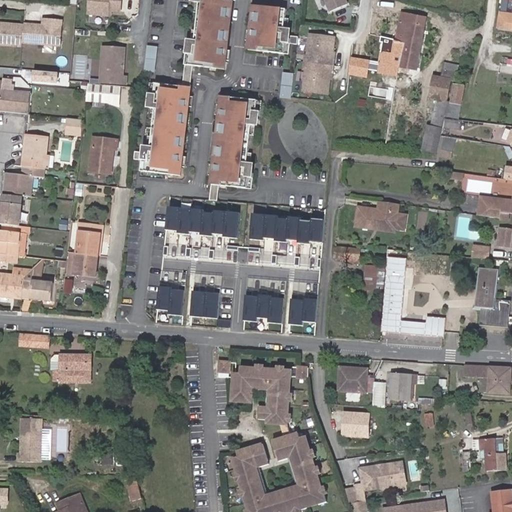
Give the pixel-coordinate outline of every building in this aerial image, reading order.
[(120,11),(120,0),(90,0),(89,14),(109,15),(109,10),(113,10),(120,11)] [(225,43),(229,5),(232,6),(232,0),(200,0),(201,2),(196,39),(194,54),(190,54),(189,65),(194,65),(225,69),(228,43),(225,43)] [(345,0),(324,0),(330,12),(347,4),(345,0)] [(511,0),(503,0),(503,12),(499,11),(496,31),(511,33),(511,0)] [(286,10),(257,6),(255,26),(252,25),(249,50),(284,54),(285,44),(282,45),(284,29),(286,10)] [(421,44),(425,26),(411,23),(412,15),(402,14),(396,40),(403,41),(421,44)] [(425,26),(426,18),(412,15),(411,23),(425,26)] [(60,47),(62,21),(43,19),(42,25),(24,24),(24,25),(23,44),(60,47)] [(23,44),(24,25),(0,23),(0,45),(22,47),(23,44)] [(285,44),(286,44),(297,46),(298,37),(291,37),(292,30),(284,29),(282,44),(285,44)] [(335,37),(309,34),(307,56),(305,56),(304,70),(305,70),(303,92),(328,94),(331,75),(333,75),(335,57),(333,57),(335,37)] [(190,54),(194,54),(196,39),(188,38),(187,53),(190,54)] [(399,67),(403,41),(396,40),(393,39),(392,44),(387,43),(382,42),(378,72),(398,75),(399,67)] [(417,70),(421,44),(403,41),(399,67),(417,70)] [(157,46),(148,45),(145,70),(155,71),(157,46)] [(101,83),(127,86),(128,77),(124,77),(127,48),(105,46),(101,83)] [(455,73),(457,66),(444,63),(443,70),(455,73)] [(183,85),(191,86),(194,65),(189,65),(186,64),(183,85)] [(458,82),(459,74),(455,73),(443,70),(442,78),(451,80),(458,82)] [(57,82),(58,73),(35,72),(35,80),(57,82)] [(291,98),(294,74),(281,73),(278,97),(291,99),(291,98)] [(447,101),(451,80),(442,78),(434,77),(430,97),(438,99),(439,99),(447,101)] [(16,92),(17,82),(3,81),(3,82),(2,90),(16,92)] [(151,160),(146,160),(145,170),(181,175),(184,149),(181,149),(185,111),(188,112),(191,86),(183,85),(156,82),(155,93),(158,93),(152,145),(151,160)] [(106,103),(108,85),(88,84),(86,101),(106,103)] [(118,107),(121,86),(108,85),(106,103),(110,103),(118,107)] [(461,105),(464,87),(455,85),(452,103),(461,105)] [(0,110),(29,114),(31,93),(16,92),(2,90),(0,110)] [(155,93),(150,93),(149,107),(156,108),(158,93),(155,93)] [(251,125),(253,110),(257,110),(258,100),(222,96),(219,121),(222,122),(218,159),(215,159),(212,184),(219,185),(247,188),(248,177),(245,177),(251,125)] [(447,114),(449,103),(447,103),(447,101),(439,99),(431,126),(443,128),(445,120),(445,119),(446,115),(447,114)] [(459,117),(461,105),(452,103),(449,103),(447,114),(446,115),(459,117)] [(257,110),(253,110),(251,125),(259,126),(261,111),(257,110)] [(82,135),(83,120),(68,119),(67,134),(82,135)] [(461,131),(462,122),(445,120),(444,129),(461,131)] [(441,136),(443,129),(428,126),(422,150),(437,154),(441,136)] [(508,141),(511,132),(505,130),(502,139),(508,141)] [(46,156),(48,139),(26,137),(23,166),(44,168),(46,156)] [(454,148),(456,139),(445,137),(443,145),(454,148)] [(109,165),(110,156),(113,156),(114,150),(117,150),(118,141),(93,138),(90,172),(111,174),(112,165),(109,165)] [(152,145),(144,145),(144,152),(135,151),(135,159),(142,159),(146,160),(151,160),(152,145)] [(451,159),(454,148),(443,145),(441,156),(451,159)] [(53,168),(55,157),(46,156),(44,168),(45,168),(49,169),(49,168),(53,168)] [(248,177),(253,178),(255,163),(247,162),(245,177),(248,177)] [(31,197),(33,177),(44,178),(45,168),(44,168),(23,166),(22,176),(6,174),(4,194),(6,194),(23,196),(31,197)] [(219,185),(212,184),(210,198),(217,199),(219,185)] [(19,226),(23,196),(6,194),(5,204),(3,203),(0,224),(3,224),(19,226)] [(511,200),(481,197),(478,216),(481,216),(484,201),(511,204),(511,200)] [(511,204),(484,201),(481,216),(500,219),(501,213),(511,214),(511,204)] [(396,229),(398,214),(399,205),(379,202),(378,210),(358,207),(355,227),(374,230),(375,227),(396,230),(396,229)] [(181,206),(169,206),(167,229),(179,230),(181,209),(181,206)] [(192,210),(191,231),(202,232),(204,211),(204,208),(193,207),(192,210)] [(192,210),(181,209),(179,230),(179,232),(190,233),(191,231),(192,210)] [(215,212),(214,233),(225,234),(227,210),(215,209),(215,212)] [(240,211),(227,210),(225,234),(238,235),(240,211)] [(215,212),(204,211),(202,232),(202,234),(213,235),(214,233),(215,212)] [(265,237),(267,213),(254,212),(252,236),(265,237)] [(265,237),(277,238),(278,217),(278,214),(267,213),(265,237)] [(405,230),(407,216),(398,214),(396,229),(405,230)] [(288,239),(299,239),(301,218),(301,216),(290,215),(290,218),(288,239)] [(288,239),(290,218),(278,217),(277,238),(276,240),(288,241),(288,239)] [(323,241),(325,218),(313,217),(313,219),(311,240),(323,241)] [(311,240),(313,219),(301,218),(299,239),(299,242),(311,243),(311,240)] [(24,257),(28,227),(19,226),(3,224),(2,231),(0,230),(0,254),(18,256),(24,257)] [(98,256),(101,235),(92,234),(92,226),(81,225),(77,254),(98,256)] [(101,235),(102,227),(92,226),(92,234),(101,235)] [(511,247),(511,230),(503,229),(501,231),(499,246),(511,247)] [(489,259),(490,247),(474,246),(473,258),(489,259)] [(63,258),(64,249),(56,248),(55,257),(63,258)] [(359,264),(360,250),(337,248),(337,260),(344,260),(344,263),(359,264)] [(96,277),(98,256),(77,254),(70,253),(68,274),(73,275),(96,277)] [(0,261),(17,264),(18,256),(0,254),(0,261)] [(407,257),(386,256),(380,332),(443,337),(445,318),(426,317),(426,323),(401,321),(407,257)] [(52,302),(54,283),(41,282),(43,259),(32,270),(25,278),(23,297),(31,298),(31,300),(52,302)] [(382,293),(384,267),(378,266),(377,273),(365,272),(364,275),(377,276),(377,283),(364,282),(363,291),(382,293)] [(509,318),(511,301),(496,300),(499,270),(479,268),(477,298),(483,299),(482,309),(481,309),(480,326),(508,328),(509,323),(509,318)] [(23,297),(25,278),(32,270),(13,269),(13,276),(0,274),(0,296),(22,299),(23,297)] [(161,284),(158,310),(170,312),(172,291),(172,288),(169,288),(169,285),(161,284)] [(179,291),(172,291),(170,312),(184,313),(186,286),(179,285),(179,291)] [(194,287),(192,313),(206,314),(207,293),(200,293),(201,287),(194,287)] [(213,294),(207,293),(206,314),(218,315),(220,289),(214,288),(213,294)] [(245,317),(258,318),(260,297),(253,297),(253,291),(247,291),(245,317)] [(258,318),(270,319),(271,298),(271,296),(268,296),(268,292),(261,292),(261,295),(260,295),(260,297),(258,318)] [(270,319),(283,320),(285,294),(278,293),(278,299),(271,298),(270,319)] [(290,321),(304,322),(305,301),(299,301),(299,295),(292,294),(290,321)] [(304,322),(316,323),(318,296),(310,296),(309,299),(306,299),(305,301),(304,322)] [(218,319),(217,328),(230,329),(231,320),(218,319)] [(49,348),(49,337),(21,335),(20,346),(49,348)] [(61,371),(61,355),(55,355),(51,359),(51,371),(53,371),(61,371)] [(90,383),(91,356),(61,355),(61,371),(53,371),(53,382),(90,383)] [(229,373),(230,363),(219,362),(218,372),(229,373)] [(511,394),(511,369),(465,366),(464,377),(489,378),(488,393),(511,394)] [(308,378),(308,368),(299,368),(298,377),(308,378)] [(375,386),(375,376),(368,376),(367,376),(362,375),(362,371),(353,370),(353,368),(341,368),(339,391),(366,393),(374,393),(375,386)] [(269,389),(269,382),(272,382),(272,392),(270,392),(269,407),(269,412),(259,411),(258,420),(268,421),(268,424),(281,424),(288,425),(288,423),(288,415),(289,403),(290,394),(291,394),(292,386),(290,386),(291,378),(292,378),(293,370),(285,370),(285,371),(277,370),(265,370),(256,369),(252,369),(252,374),(240,373),(236,373),(234,400),(251,401),(252,388),(269,389)] [(411,384),(412,375),(392,374),(390,400),(410,401),(411,384)] [(423,384),(423,376),(412,375),(411,384),(423,384)] [(383,408),(384,386),(375,386),(374,393),(374,401),(373,407),(383,408)] [(374,401),(374,393),(366,393),(366,400),(374,401)] [(473,424),(470,412),(464,413),(467,425),(473,424)] [(368,437),(369,415),(345,413),(343,436),(368,437)] [(41,463),(42,420),(22,419),(21,453),(19,453),(19,462),(41,463)] [(291,436),(288,425),(281,424),(285,437),(291,436)] [(265,496),(257,469),(257,467),(255,468),(254,465),(268,461),(263,444),(237,452),(238,457),(242,467),(236,469),(238,473),(240,482),(243,490),(245,498),(249,509),(249,511),(290,511),(292,511),(301,509),(301,510),(310,507),(310,506),(318,503),(318,505),(327,502),(326,496),(324,496),(321,487),(318,476),(315,467),(313,460),(310,451),(309,447),(304,449),(300,438),(299,433),(291,436),(285,437),(273,441),(278,458),(290,454),(292,453),(293,456),(291,457),(292,458),(300,485),(300,486),(308,484),(309,488),(299,491),(297,486),(285,490),(287,495),(282,496),(280,491),(268,495),(270,500),(260,503),(259,500),(266,498),(265,496)] [(309,447),(306,437),(300,438),(304,449),(309,447)] [(507,470),(506,453),(504,453),(497,454),(496,439),(480,440),(481,450),(486,450),(486,458),(487,471),(507,470)] [(504,453),(503,439),(496,439),(497,454),(504,453)] [(471,472),(471,452),(462,453),(463,472),(471,472)] [(292,458),(291,457),(293,456),(292,453),(290,454),(278,458),(279,462),(292,458)] [(242,467),(238,457),(233,459),(236,469),(242,467)] [(269,465),(268,461),(254,465),(255,468),(257,467),(257,469),(269,465)] [(395,479),(405,478),(403,464),(384,466),(382,469),(379,469),(377,467),(361,470),(363,486),(355,487),(358,502),(359,502),(366,501),(365,490),(382,488),(384,490),(392,489),(394,486),(393,481),(395,479)] [(142,499),(137,477),(126,477),(132,501),(142,499)] [(406,484),(405,478),(395,479),(393,481),(394,486),(406,484)] [(511,511),(511,490),(492,493),(493,511),(511,511)] [(81,511),(78,505),(83,503),(80,495),(57,504),(60,511),(81,511)] [(446,511),(446,500),(424,503),(424,504),(419,505),(419,503),(394,506),(394,511),(446,511)] [(359,502),(359,511),(367,511),(366,501),(359,502)] [(358,502),(349,503),(352,511),(359,511),(359,502),(358,502)] [(87,511),(83,503),(78,505),(81,511),(87,511)]
